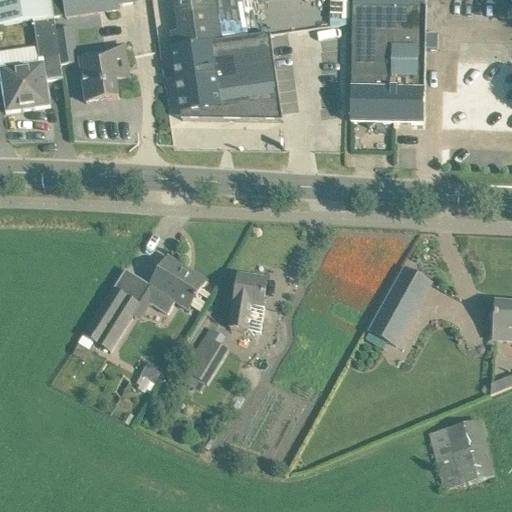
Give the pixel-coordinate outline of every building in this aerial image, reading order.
[(0,0),(0,25),(53,18),(53,19),(54,19),(51,0),(0,0)] [(136,0),(51,0),(54,19),(66,17),(67,19),(120,11),(119,7),(137,4),(136,0)] [(171,45),(178,95),(181,115),(182,122),(233,123),(283,124),(271,36),(269,36),(245,40),(223,43),(223,38),(247,34),(241,0),(172,0),(175,17),(179,44),(171,45)] [(348,24),(349,0),(329,0),(329,24),(348,24)] [(353,8),(351,125),(424,126),(426,9),(423,9),(422,0),(379,0),(379,8),(353,8)] [(54,20),(34,23),(39,60),(59,57),(54,20)] [(81,61),(87,105),(119,101),(116,82),(129,80),(125,48),(95,52),(96,59),(81,61)] [(76,55),(59,57),(60,67),(78,64),(76,55)] [(49,91),(47,77),(44,62),(0,68),(0,75),(1,84),(3,98),(6,115),(21,113),(35,111),(51,109),(48,91),(49,91)] [(207,283),(169,259),(143,300),(167,315),(175,303),(189,312),(207,283)] [(433,286),(426,282),(405,271),(369,335),(397,351),(433,286)] [(267,283),(239,278),(230,331),(261,336),(265,310),(262,310),(267,283)] [(85,338),(110,353),(139,308),(115,292),(85,338)] [(511,305),(497,304),(494,344),(511,345),(511,305)] [(229,353),(223,349),(228,342),(212,332),(181,383),(199,394),(204,385),(208,387),(229,353)] [(80,345),(74,357),(85,364),(92,352),(86,349),(80,345)] [(141,380),(137,387),(150,395),(154,387),(163,371),(149,364),(141,380)] [(511,377),(492,386),(491,398),(511,388),(511,377)] [(443,493),(496,479),(482,422),(429,436),(443,493)]
